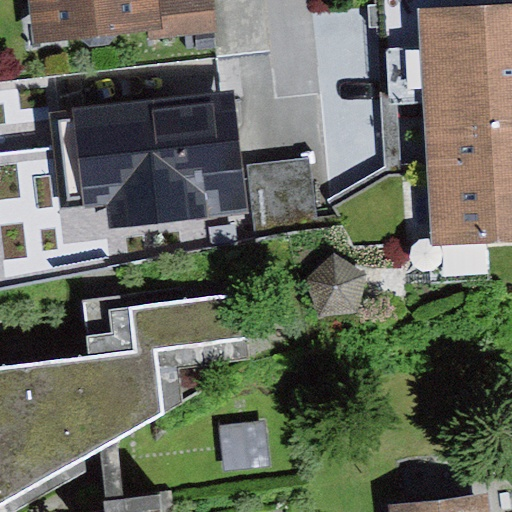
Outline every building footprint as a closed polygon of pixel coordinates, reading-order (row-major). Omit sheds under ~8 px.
[(28,0),(35,49),(163,33),(158,0),(28,0)] [(213,0),(158,0),(163,33),(164,42),(218,35),(213,0)] [(511,7),(419,13),(421,50),(386,52),(388,94),(397,105),(424,104),(424,134),(511,130),(511,7)] [(236,91),(92,107),(103,206),(109,206),(112,229),(249,214),(236,91)] [(511,130),(424,134),(426,173),(388,176),(335,207),(354,247),(429,250),(511,246),(511,130)] [(310,160),(249,167),(256,233),(317,227),(310,160)] [(333,255),(305,280),(321,318),(359,313),(365,277),(333,255)] [(92,363),(0,372),(0,511),(20,511),(85,477),(86,464),(101,454),(119,444),(180,407),(176,369),(245,362),(239,301),(179,307),(178,296),(86,305),(92,363)] [(264,423),(221,428),(227,472),(270,466),(264,423)] [(119,444),(101,454),(105,507),(124,505),(119,444)] [(488,511),(486,497),(388,509),(388,511),(488,511)] [(105,511),(160,511),(159,501),(124,505),(105,507),(105,511)]
